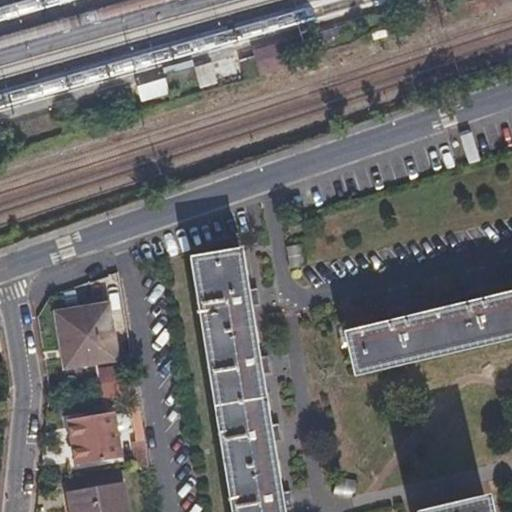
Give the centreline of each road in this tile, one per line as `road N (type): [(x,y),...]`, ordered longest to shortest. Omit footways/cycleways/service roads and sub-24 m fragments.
road 1 (residential): [(3,269),(511,98)]
road 2 (residential): [(18,511),(24,339),(3,269)]
